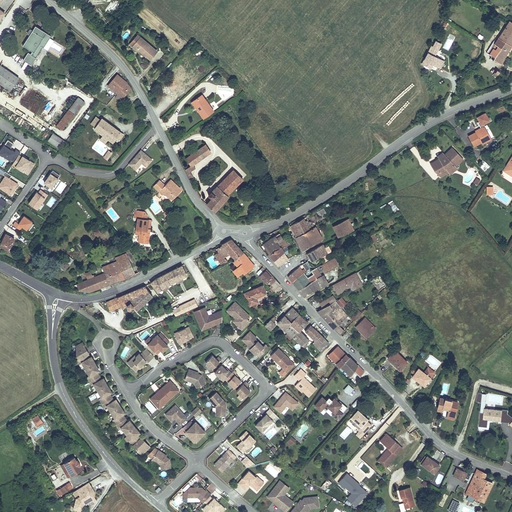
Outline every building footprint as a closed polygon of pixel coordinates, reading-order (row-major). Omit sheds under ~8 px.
[(511,45),(511,26),(508,24),(495,46),(491,44),(485,52),(492,57),(491,60),(499,66),(511,45)] [(32,30),(29,35),(23,45),(32,51),(30,54),(28,52),(23,60),(31,65),(43,47),(51,36),(35,25),(32,30)] [(130,44),(133,46),(140,37),(138,35),(130,44)] [(140,37),(133,46),(137,50),(138,49),(139,47),(141,49),(140,50),(150,59),(157,51),(140,37)] [(444,60),(436,56),(441,43),(433,39),(422,64),(431,68),(433,65),(441,68),(444,60)] [(84,42),(77,52),(82,56),(87,50),(89,52),(91,48),(84,42)] [(0,64),(0,83),(5,86),(1,92),(6,96),(19,78),(0,64)] [(499,73),(490,66),(484,73),(490,78),(493,75),(495,77),(499,73)] [(177,73),(179,75),(180,76),(185,70),(182,67),(177,73)] [(429,71),(425,75),(426,76),(434,85),(443,76),(438,72),(434,75),(429,71)] [(118,94),(122,98),(131,88),(126,82),(127,82),(117,74),(108,86),(118,94)] [(177,77),(175,75),(172,78),(183,88),(186,85),(177,77)] [(200,110),(198,111),(204,118),(214,111),(202,95),(193,101),(200,110)] [(69,110),(74,114),(75,114),(84,102),(78,98),(69,110)] [(74,114),(69,110),(55,129),(58,131),(60,129),(62,130),(74,114)] [(96,117),(91,123),(96,127),(94,129),(103,135),(108,139),(113,142),(116,138),(120,132),(102,118),(100,120),(96,117)] [(475,130),(476,132),(485,127),(483,123),(474,128),(475,130)] [(476,132),(475,130),(468,134),(473,143),(480,140),(481,142),(490,137),(485,127),(476,132)] [(66,142),(53,133),(48,140),(61,149),(66,142)] [(14,152),(12,150),(10,149),(11,148),(14,143),(8,140),(0,151),(0,153),(10,159),(14,161),(19,155),(20,152),(16,149),(14,152)] [(438,154),(437,153),(426,157),(429,165),(434,170),(445,167),(444,165),(449,160),(450,161),(458,154),(448,143),(440,150),(441,151),(438,154)] [(207,146),(200,151),(204,159),(211,154),(207,146)] [(103,157),(107,160),(112,152),(108,150),(103,157)] [(140,162),(141,163),(146,167),(152,160),(141,150),(129,164),(136,170),(140,164),(139,163),(140,162)] [(192,167),(193,166),(204,159),(200,151),(187,161),(192,167)] [(22,157),(19,155),(14,161),(12,164),(16,166),(17,165),(23,169),(22,170),(28,174),(34,164),(26,158),(26,159),(24,158),(24,157),(22,156),(22,157)] [(204,159),(193,166),(196,169),(206,161),(204,159)] [(484,171),(489,165),(484,161),(479,167),(484,171)] [(508,167),(504,164),(501,168),(511,175),(511,167),(508,167)] [(192,167),(186,171),(191,181),(195,188),(199,186),(192,172),(196,169),(193,166),(192,167)] [(47,184),(45,188),(50,192),(53,188),(51,187),(60,175),(53,170),(44,182),(47,184)] [(233,170),(229,175),(238,184),(243,179),(233,170)] [(9,178),(11,175),(5,171),(3,174),(5,176),(0,183),(0,187),(11,195),(18,184),(9,178)] [(238,184),(229,175),(217,187),(220,190),(215,195),(212,193),(211,192),(208,195),(209,196),(212,199),(209,201),(207,204),(214,211),(228,196),(227,195),(238,184)] [(170,198),(173,199),(183,189),(181,185),(179,188),(170,179),(165,185),(159,180),(153,186),(162,194),(164,193),(170,198)] [(217,187),(212,193),(215,195),(220,190),(217,187)] [(29,203),(37,209),(47,194),(41,189),(38,193),(37,192),(29,203)] [(52,197),(47,205),(51,207),(56,199),(52,197)] [(389,207),(396,213),(399,208),(392,203),(389,207)] [(317,212),(319,216),(326,212),(323,208),(317,212)] [(146,238),(149,238),(151,220),(146,219),(147,215),(144,211),(135,210),(134,218),(137,218),(136,234),(139,235),(138,242),(146,243),(146,238)] [(20,230),(21,227),(26,230),(32,221),(21,214),(14,226),(20,230)] [(309,230),(305,222),(303,218),(291,225),(296,237),(309,230)] [(348,219),(333,226),(339,237),(354,230),(348,219)] [(308,221),(305,222),(309,230),(314,227),(312,224),(310,225),(308,221)] [(315,226),(309,230),(296,237),(302,251),(322,239),(315,226)] [(6,234),(0,244),(0,246),(8,250),(14,238),(6,234)] [(278,243),(283,239),(281,235),(277,238),(276,236),(263,245),(269,254),(280,246),(278,243)] [(216,248),(219,253),(224,263),(231,259),(233,261),(243,252),(232,240),(232,239),(230,239),(222,244),(216,248)] [(280,246),(282,249),(287,245),(288,245),(283,239),(278,243),(280,246)] [(327,254),(325,248),(322,244),(307,253),(312,261),(312,260),(320,256),(321,257),(327,254)] [(269,254),(274,260),(284,252),(280,246),(269,254)] [(243,252),(233,261),(237,267),(233,271),(237,276),(245,270),(246,272),(254,265),(243,252)] [(285,254),(284,252),(274,260),(278,266),(289,259),(285,254)] [(215,255),(217,258),(218,260),(221,265),(224,263),(219,253),(215,255)] [(105,273),(109,284),(135,274),(126,254),(115,258),(117,261),(118,265),(110,268),(109,265),(102,267),(105,273)] [(334,257),(330,259),(324,263),(321,265),(326,272),(338,265),(334,257)] [(69,264),(66,262),(61,267),(64,270),(69,264)] [(306,271),(302,264),(288,276),(292,281),(304,273),(306,271)] [(316,279),(322,276),(317,267),(312,270),(312,268),(310,269),(313,273),(316,279)] [(179,279),(181,278),(176,269),(169,272),(175,282),(179,279)] [(280,284),(266,269),(259,276),(273,291),(280,284)] [(109,284),(105,273),(99,275),(84,281),(76,284),(79,290),(79,289),(86,286),(88,291),(109,284)] [(311,282),(304,273),(292,281),(299,290),(307,284),(311,282)] [(307,277),(311,282),(316,279),(313,273),(307,277)] [(337,290),(339,293),(344,291),(343,290),(349,287),(348,286),(350,285),(350,286),(352,288),(361,283),(358,278),(355,279),(352,274),(332,285),(335,291),(337,290)] [(307,284),(299,290),(304,297),(310,293),(328,283),(324,275),(322,276),(316,279),(311,282),(307,284)] [(156,280),(162,289),(166,287),(169,286),(163,276),(156,280)] [(194,279),(183,282),(185,289),(196,286),(194,279)] [(156,280),(150,284),(156,293),(158,292),(160,291),(162,289),(156,280)] [(254,298),(255,297),(266,293),(263,285),(244,292),(249,305),(256,302),(254,298)] [(133,292),(120,297),(108,301),(111,310),(127,305),(130,308),(133,306),(137,309),(152,295),(146,286),(133,292)] [(335,300),(333,296),(320,303),(323,307),(335,300)] [(333,329),(338,325),(347,316),(339,306),(340,305),(342,307),(346,303),(341,297),(337,301),(335,302),(334,301),(329,304),(317,311),(333,329)] [(197,306),(194,299),(179,306),(180,307),(173,310),(176,316),(197,306)] [(236,318),(235,318),(240,323),(238,325),(241,329),(249,321),(246,318),(249,315),(235,302),(227,310),(234,317),(235,316),(236,318)] [(194,312),(201,328),(208,325),(208,323),(210,322),(211,323),(216,321),(222,321),(222,310),(208,316),(205,307),(194,312)] [(309,340),(299,330),(297,328),(300,325),(302,327),(307,322),(292,307),(277,323),(292,337),(293,336),(303,346),(309,340)] [(362,312),(359,310),(351,318),(354,321),(362,312)] [(272,322),(275,318),(273,316),(265,325),(271,330),(275,325),(272,322)] [(360,328),(368,336),(375,329),(365,318),(356,326),(359,329),(360,328)] [(202,330),(222,321),(216,321),(211,323),(210,322),(208,323),(208,325),(201,328),(202,330)] [(329,343),(310,325),(305,331),(315,340),(313,343),(320,351),(323,348),(329,343)] [(344,331),(338,325),(333,329),(340,335),(344,331)] [(183,341),(186,340),(194,336),(189,326),(174,333),(179,345),(184,343),(183,341)] [(366,338),(368,336),(360,328),(358,330),(366,338)] [(242,339),(248,345),(251,348),(250,349),(255,354),(256,353),(259,356),(268,347),(265,344),(263,346),(258,341),(255,343),(253,341),(256,337),(250,331),(242,339)] [(161,350),(167,345),(166,344),(169,342),(161,333),(158,336),(157,335),(152,340),(148,344),(154,351),(158,347),(161,350)] [(82,343),(77,346),(77,355),(79,359),(77,359),(80,363),(82,362),(89,375),(87,376),(92,385),(94,384),(101,397),(99,398),(105,407),(107,405),(115,418),(113,419),(119,429),(121,427),(131,439),(129,441),(141,454),(149,447),(138,434),(139,433),(129,421),(128,422),(122,414),(124,413),(116,399),(114,401),(109,393),(111,392),(103,378),(101,379),(97,371),(99,370),(91,357),(89,358),(87,354),(88,353),(82,343)] [(343,349),(342,350),(338,346),(328,355),(340,367),(340,366),(351,376),(354,371),(360,377),(364,372),(350,357),(349,358),(343,352),(344,351),(343,349)] [(284,369),(292,361),(278,348),(270,355),(277,362),(278,361),(280,363),(279,364),(284,369)] [(139,367),(143,364),(146,361),(147,362),(154,356),(147,349),(140,355),(139,353),(136,356),(136,359),(129,365),(135,371),(139,367)] [(400,370),(407,362),(395,351),(388,358),(400,370)] [(127,362),(129,365),(136,359),(136,356),(135,355),(127,362)] [(205,362),(212,369),(221,359),(218,356),(216,359),(212,355),(205,362)] [(294,364),(292,361),(284,369),(287,372),(294,364)] [(319,364),(315,372),(323,375),(327,368),(319,364)] [(223,381),(225,379),(231,373),(228,370),(227,371),(225,369),(221,365),(214,372),(223,381)] [(428,367),(424,373),(430,378),(434,372),(428,367)] [(422,382),(425,385),(430,378),(424,373),(418,368),(412,377),(421,383),(422,382)] [(192,372),(192,371),(188,369),(184,379),(194,383),(196,388),(205,384),(201,375),(197,374),(192,372)] [(296,384),(303,391),(309,396),(316,389),(303,377),(306,374),(300,369),(294,375),(300,381),(296,384)] [(231,373),(225,379),(234,388),(241,381),(237,377),(235,375),(236,374),(237,373),(234,370),(231,373)] [(430,378),(424,385),(427,387),(433,380),(430,378)] [(159,408),(161,406),(153,398),(171,382),(170,380),(150,398),(159,408)] [(153,398),(161,406),(179,390),(171,382),(153,398)] [(246,387),(247,386),(248,385),(245,382),(236,391),(243,398),(250,391),(248,389),(246,387)] [(348,393),(353,387),(349,384),(344,389),(348,393)] [(225,416),(226,403),(216,392),(208,398),(216,407),(215,415),(225,416)] [(280,401),(279,400),(273,407),(279,411),(285,404),(292,410),(298,403),(285,392),(280,398),(281,399),(280,401)] [(341,404),(338,402),(334,398),(332,400),(329,397),(326,400),(322,397),(315,405),(320,410),(322,408),(325,404),(327,402),(329,404),(327,406),(329,407),(334,412),(332,414),(337,419),(347,407),(342,403),(341,404)] [(447,415),(454,416),(458,402),(440,398),(437,410),(442,411),(443,408),(449,409),(447,415)] [(187,418),(175,405),(165,414),(171,421),(175,418),(180,424),(187,418)] [(485,408),(484,416),(484,418),(492,419),(492,418),(494,418),(494,419),(501,420),(501,422),(507,422),(508,413),(502,413),(502,410),(485,408)] [(262,431),(273,421),(271,419),(276,415),(270,409),(265,413),(266,414),(255,425),(262,431)] [(358,410),(351,418),(361,427),(358,429),(358,430),(359,431),(363,434),(371,425),(366,421),(368,419),(358,410)] [(348,420),(358,429),(361,427),(351,418),(348,420)] [(182,428),(185,431),(195,441),(201,435),(197,431),(201,428),(195,422),(193,424),(190,421),(182,428)] [(274,422),(273,421),(262,431),(263,433),(274,422)] [(265,434),(268,438),(276,433),(273,429),(265,434)] [(193,443),(195,441),(185,431),(184,432),(193,443)] [(241,443),(240,442),(236,446),(243,453),(255,441),(246,431),(239,437),(243,441),(241,443)] [(456,432),(454,440),(463,442),(465,435),(456,432)] [(379,440),(388,448),(389,449),(381,459),(387,464),(402,447),(386,433),(379,440)] [(155,447),(147,455),(152,458),(161,464),(161,469),(171,468),(169,459),(166,456),(161,453),(162,452),(158,450),(155,447)] [(385,467),(387,464),(381,459),(389,449),(388,448),(377,460),(385,467)] [(229,449),(223,455),(223,457),(221,458),(220,458),(214,464),(221,471),(236,456),(229,449)] [(241,461),(247,467),(252,461),(247,456),(241,461)] [(439,465),(427,456),(422,464),(434,473),(439,465)] [(75,458),(65,464),(62,465),(69,478),(72,476),(83,470),(80,466),(79,463),(78,462),(75,458)] [(464,480),(467,472),(457,468),(453,475),(464,480)] [(487,472),(477,468),(467,492),(484,500),(492,480),(485,477),(487,472)] [(252,485),(251,486),(257,491),(264,482),(256,476),(256,477),(249,470),(237,483),(245,490),(250,484),(252,485)] [(346,498),(355,506),(368,492),(346,472),(337,482),(350,493),(346,498)] [(320,487),(324,490),(331,482),(327,479),(320,487)] [(289,488),(280,481),(269,495),(281,505),(280,507),(286,511),(293,503),(283,495),(289,488)] [(93,482),(76,491),(80,498),(77,507),(87,511),(89,504),(89,502),(94,499),(96,500),(99,493),(97,492),(93,482)] [(58,495),(73,489),(70,483),(56,489),(58,495)] [(211,495),(206,490),(205,491),(202,487),(190,487),(187,490),(187,493),(183,493),(184,497),(187,497),(187,502),(199,501),(201,500),(203,502),(204,501),(210,496),(211,495)] [(401,498),(402,498),(404,497),(405,501),(403,502),(405,508),(414,505),(410,487),(399,490),(401,498)] [(281,505),(269,495),(267,497),(280,507),(281,505)] [(213,499),(210,496),(204,501),(208,504),(203,509),(205,511),(212,511),(214,510),(215,511),(222,511),(225,509),(214,498),(213,499)] [(300,499),(296,505),(297,506),(295,508),(294,507),(290,511),(302,511),(308,506),(310,508),(319,507),(318,496),(304,498),(302,500),(300,499)]
